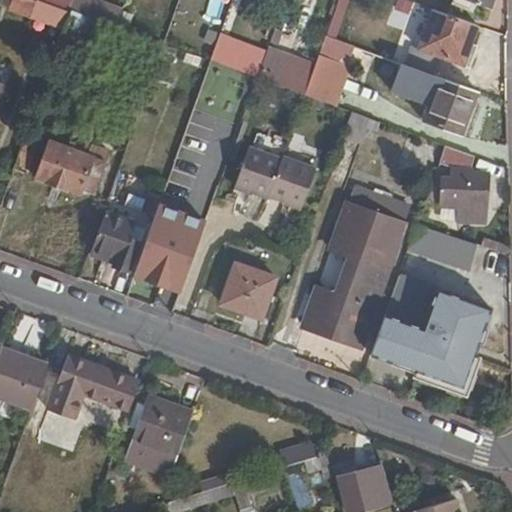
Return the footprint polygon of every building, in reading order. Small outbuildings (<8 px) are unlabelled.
[(33,0),(14,0),(11,11),(30,17),(36,1),(33,0)] [(43,0),(71,10),(75,0),(43,0)] [(95,18),(119,27),(128,2),(121,0),(75,0),(71,10),(95,18)] [(209,0),(206,16),(218,19),(222,0),(209,0)] [(84,47),(95,18),(71,10),(61,39),(84,47)] [(468,44),(474,26),(433,11),(423,37),(417,35),(405,66),(430,75),(438,55),(457,62),(464,42),(468,44)] [(127,12),(122,25),(130,27),(134,15),(127,12)] [(475,46),(468,44),(464,42),(457,62),(468,66),(475,46)] [(273,53),(263,80),(310,97),(319,70),(273,53)] [(350,66),(323,57),(319,70),(310,97),(336,107),(350,66)] [(71,83),(48,74),(41,94),(64,103),(71,83)] [(0,106),(4,108),(12,86),(0,81),(0,106)] [(467,138),(482,95),(446,81),(431,125),(467,138)] [(376,121),(357,114),(348,138),(367,145),(376,121)] [(30,125),(14,168),(27,172),(42,129),(30,125)] [(96,193),(107,162),(91,156),(94,146),(81,141),(79,144),(73,142),(71,150),(51,142),(39,178),(82,194),(83,189),(96,193)] [(274,200),(275,197),(289,160),(255,148),(241,188),(274,200)] [(473,178),(479,159),(457,151),(447,181),(446,209),(464,209),(464,223),(490,224),(493,179),(473,178)] [(289,160),(275,197),(307,208),(320,168),(290,157),(289,160)] [(322,292),(308,328),(364,348),(408,228),(413,212),(359,192),(353,208),(336,253),(355,260),(341,298),(322,292)] [(157,218),(165,198),(155,194),(148,215),(157,218)] [(107,210),(94,248),(110,253),(120,257),(118,265),(134,270),(147,232),(122,224),(125,216),(107,210)] [(475,271),(484,246),(423,224),(414,249),(475,271)] [(186,270),(199,236),(186,232),(183,241),(178,239),(175,244),(154,236),(147,255),(186,270)] [(120,257),(110,253),(108,261),(118,265),(120,257)] [(281,283),(242,269),(228,307),(268,322),(281,283)] [(420,377),(448,387),(453,373),(407,356),(427,298),(493,322),(496,313),(403,279),(376,356),(398,364),(400,357),(424,365),(421,373),(420,377)] [(453,373),(448,387),(470,395),(483,361),(479,360),(493,322),(427,298),(407,356),(453,373)] [(33,364),(35,359),(5,348),(4,354),(33,364)] [(0,398),(38,412),(55,366),(35,359),(33,364),(4,354),(0,364),(0,398)] [(398,364),(421,373),(424,365),(400,357),(398,364)] [(134,413),(144,385),(72,358),(53,413),(79,422),(88,397),(134,413)] [(175,480),(199,414),(153,398),(130,464),(175,480)] [(79,422),(53,413),(49,422),(76,431),(79,422)] [(288,470),(319,460),(315,446),(285,455),(288,470)] [(362,511),(386,505),(375,470),(342,479),(352,511),(362,511)] [(240,497),(244,511),(255,507),(252,497),(274,491),(269,475),(236,485),(240,497)] [(191,511),(240,497),(236,485),(188,500),(191,511)]
